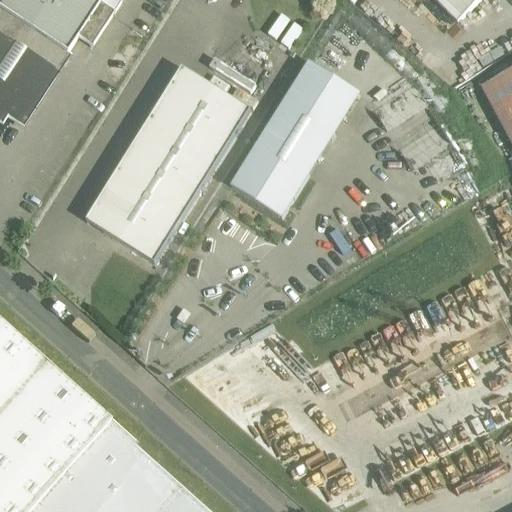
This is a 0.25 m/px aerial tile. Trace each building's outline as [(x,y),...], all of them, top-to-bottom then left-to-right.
[(0,0),(0,120),(5,113),(21,124),(77,40),(91,50),(114,15),(100,6),(103,0),(0,0)] [(484,0),(433,0),(458,26),(484,0)] [(227,73),(257,87),(270,59),(240,45),(227,73)] [(309,67),(245,170),(231,191),(282,223),(360,99),(309,67)] [(183,71),(87,224),(155,267),(251,114),(183,71)] [(511,73),(482,90),(511,145),(511,73)] [(223,83),(218,93),(254,109),(259,100),(223,83)] [(375,112),(388,134),(429,109),(416,87),(375,112)] [(400,151),(414,172),(454,146),(440,125),(400,151)] [(438,182),(466,169),(458,153),(430,165),(438,182)] [(0,511),(32,511),(109,427),(0,329),(0,511)] [(203,511),(109,427),(32,511),(203,511)]
